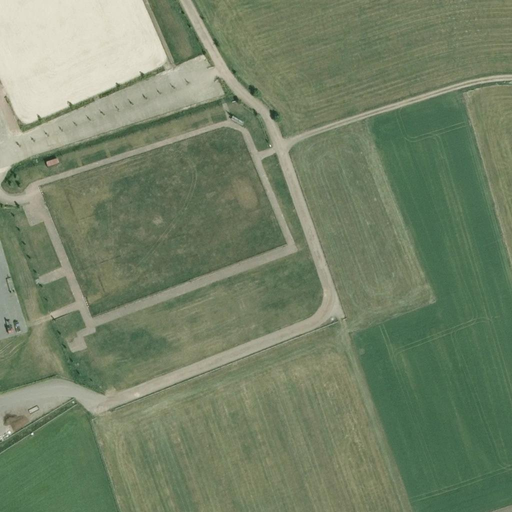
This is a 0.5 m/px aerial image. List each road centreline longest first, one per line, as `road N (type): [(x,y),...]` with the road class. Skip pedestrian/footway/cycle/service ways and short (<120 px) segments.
road 1 (track): [(255,157),(330,127),(511,78)]
road 2 (unknown): [(79,300),(41,318),(32,332),(60,389)]
